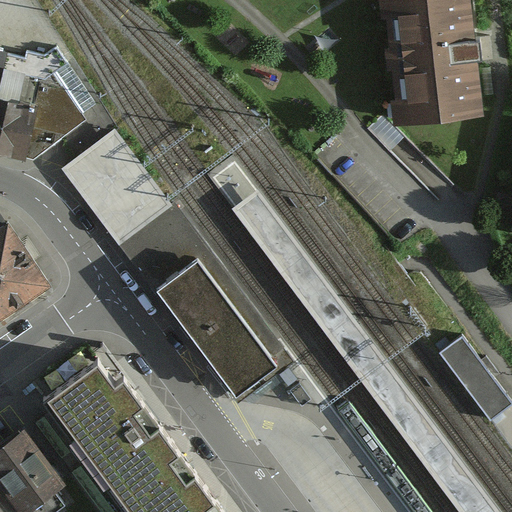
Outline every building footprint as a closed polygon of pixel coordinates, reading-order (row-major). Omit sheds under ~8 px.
[(463,0),(388,0),(400,118),(475,110),(469,53),(463,0)] [(25,53),(0,47),(0,150),(25,157),(34,159),(45,150),(104,104),(56,41),(44,51),(27,47),(25,53)] [(116,128),(63,168),(120,245),(175,204),(116,128)] [(120,245),(238,403),(295,361),(175,204),(120,245)] [(0,312),(51,278),(13,223),(1,205),(0,205),(0,312)] [(443,349),(495,415),(511,401),(511,394),(464,332),(443,349)] [(98,345),(46,385),(142,511),(234,511),(231,507),(224,511),(220,511),(207,493),(216,487),(195,459),(187,465),(171,445),(180,438),(160,411),(151,417),(136,396),(145,389),(135,375),(124,361),(116,368),(98,345)] [(291,389),(303,405),(312,397),(301,382),(291,389)] [(30,427),(0,450),(0,463),(38,511),(52,511),(65,502),(56,489),(70,478),(30,427)]
